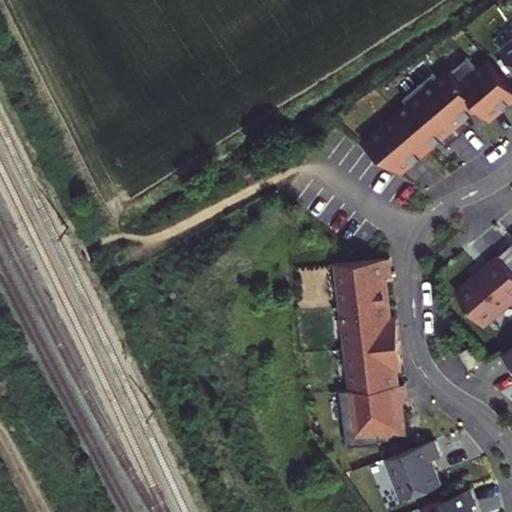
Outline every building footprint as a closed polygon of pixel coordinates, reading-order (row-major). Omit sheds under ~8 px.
[(511,39),(499,51),(511,66),(511,39)] [(511,99),(511,89),(487,61),(476,70),(466,59),(449,74),(478,108),(488,120),(511,99)] [(478,108),(449,74),(439,82),(432,74),(417,87),(460,137),(473,126),(467,118),(478,108)] [(460,137),(417,87),(402,99),(408,107),(398,116),(428,152),(440,141),(447,149),(460,137)] [(428,152),(398,116),(364,145),(402,174),(428,152)] [(511,243),(498,256),(511,272),(511,243)] [(511,299),(511,272),(498,256),(480,271),(482,273),(456,295),(482,325),(511,299)] [(391,277),(389,258),(336,265),(341,308),(387,302),(384,277),(391,277)] [(389,326),(387,302),(341,308),(346,350),(399,343),(397,325),(389,326)] [(401,361),(399,343),(346,350),(351,391),(396,386),(394,362),(401,361)] [(460,353),(469,369),(478,364),(469,348),(460,353)] [(511,348),(501,354),(509,368),(511,366),(511,348)] [(406,403),(404,385),(396,386),(351,391),(340,393),(347,449),(380,445),(379,436),(403,433),(400,404),(406,403)] [(440,456),(434,440),(386,458),(402,499),(441,484),(431,459),(440,456)] [(475,505),(469,489),(422,508),(423,511),(472,511),(470,506),(475,505)]
